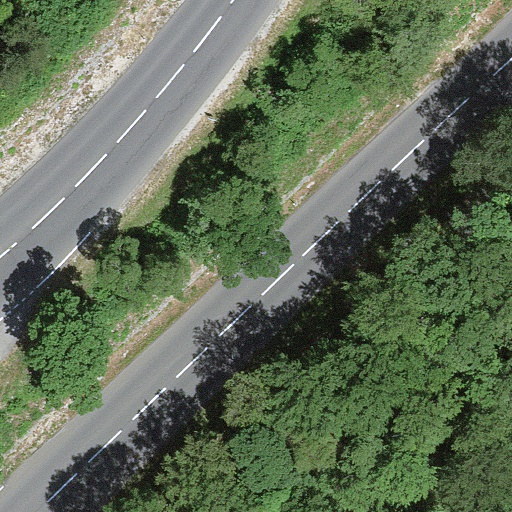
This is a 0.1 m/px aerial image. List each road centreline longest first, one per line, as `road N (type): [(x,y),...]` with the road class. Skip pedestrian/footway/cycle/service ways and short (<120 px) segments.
road 1 (secondary): [(511,62),(263,283),(35,511)]
road 2 (secondary): [(0,257),(135,125),(235,0)]
